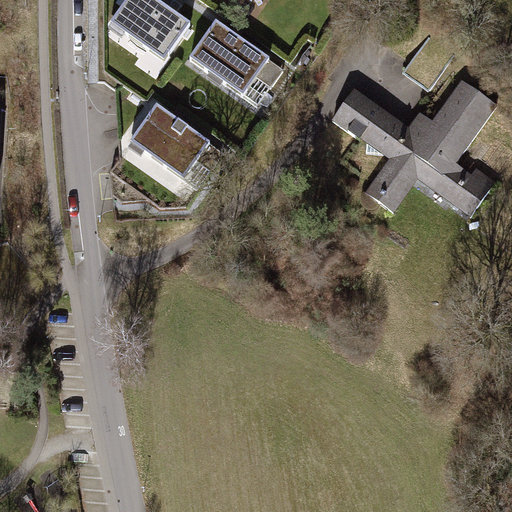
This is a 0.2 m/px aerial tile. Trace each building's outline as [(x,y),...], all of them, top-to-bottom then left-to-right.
[(189,31),(141,0),(135,0),(112,36),(163,70),(189,31)] [(270,71),(221,36),(195,72),(244,107),(270,71)] [(455,71),(426,52),(406,82),(435,101),(455,71)] [(422,135),(359,93),(334,130),(393,169),(370,203),(398,222),(421,187),(473,221),(496,186),(468,166),(505,110),(459,79),(422,135)] [(213,155),(160,119),(134,157),(188,193),(213,155)]
